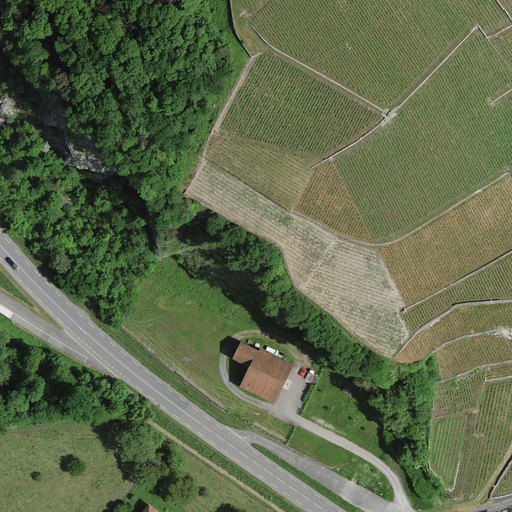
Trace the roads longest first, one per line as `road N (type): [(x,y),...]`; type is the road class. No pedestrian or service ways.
road 1 (primary): [(0,247),(99,345),(327,511)]
road 2 (track): [(406,511),(378,462),(285,411),(297,377)]
